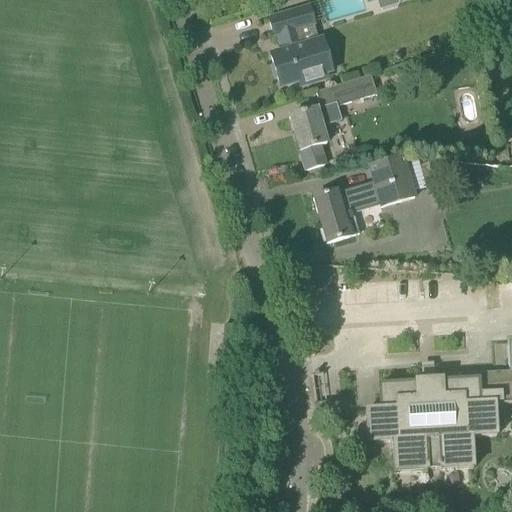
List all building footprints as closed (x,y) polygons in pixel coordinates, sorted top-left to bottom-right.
[(375,0),(379,13),(398,7),(396,1),(400,0),(375,0)] [(310,9),(268,21),(272,38),(276,37),(282,54),(270,58),(279,89),(298,83),(300,89),(327,80),(327,78),(333,76),(322,39),(317,41),(313,28),(315,28),(310,9)] [(304,173),(323,168),(324,167),(318,148),(325,146),(319,125),(339,119),(337,109),(376,98),(370,78),(315,95),(319,111),(288,120),(304,173)] [(325,246),(359,237),(353,216),(378,209),(379,210),(413,200),(402,161),(368,170),(372,186),(335,197),(335,195),(336,195),(335,194),(312,200),(316,215),(317,215),(326,245),(325,245),(325,246)] [(511,341),(506,342),(507,348),(506,348),(507,370),(508,370),(508,374),(475,376),(475,383),(440,385),(440,382),(414,384),(414,386),(378,389),(379,413),(364,414),(366,446),(391,445),(393,475),(425,474),(425,471),(439,470),(439,473),(472,471),(470,440),(495,438),(493,408),(511,406),(511,341)] [(323,377),(303,379),(305,405),(325,403),(323,377)] [(330,404),(315,406),(313,406),(315,416),(332,414),(330,404)]
